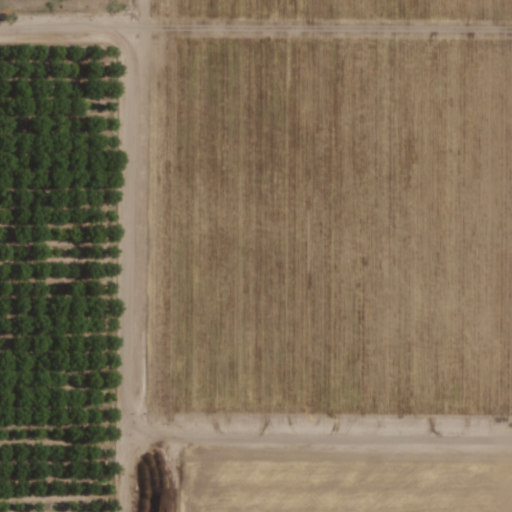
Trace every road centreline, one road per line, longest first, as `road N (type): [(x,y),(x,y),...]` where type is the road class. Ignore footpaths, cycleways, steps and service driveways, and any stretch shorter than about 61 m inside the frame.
road 1 (track): [(511,422),(142,416),(142,0)]
road 2 (track): [(122,511),(124,37),(108,26),(0,28)]
road 3 (track): [(511,437),(123,436)]
road 4 (track): [(142,26),(511,28)]
